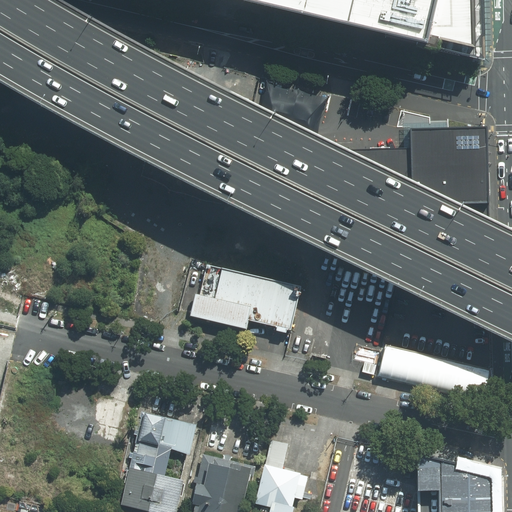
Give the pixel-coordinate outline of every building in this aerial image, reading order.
[(267,0),(447,43),(482,51),(480,0),(267,0)] [(485,199),(484,128),(410,130),(412,201),(485,199)] [(76,266),(57,263),(54,282),(29,277),(27,292),(71,299),(76,266)] [(196,296),(191,316),(247,329),(249,321),(277,327),(276,332),(287,334),(288,330),(292,331),(302,289),(209,267),(202,298),(196,296)] [(198,425),(144,412),(121,506),(145,511),(180,511),(188,481),(155,473),(162,446),(191,453),(198,425)] [(230,425),(213,421),(206,448),(224,452),(230,425)] [(291,444),(275,440),(258,504),(273,508),(271,511),(294,511),(298,497),(306,499),(312,476),(284,468),(291,444)] [(245,511),(257,466),(206,454),(200,478),(196,477),(195,483),(200,484),(195,505),(200,507),(198,511),(245,511)] [(496,511),(496,473),(415,455),(416,511),(496,511)]
